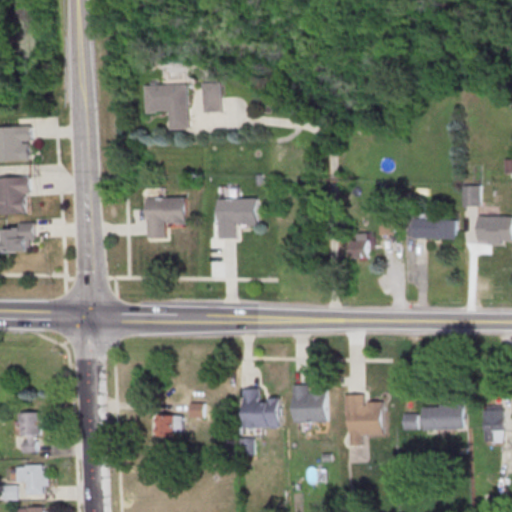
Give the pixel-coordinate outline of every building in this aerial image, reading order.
[(206,84),(223,84),(224,112),(206,113),(206,84)] [(149,87),(189,85),(191,122),(191,129),(173,129),(172,111),(159,111),(159,113),(150,114),(149,87)] [(0,127),(0,161),(33,160),(32,144),(27,144),(27,142),(36,141),(35,126),(0,127)] [(0,177),(0,191),(1,214),(29,213),(28,194),(34,194),(34,177),(0,177)] [(465,186),(483,186),(483,207),(465,207),(465,186)] [(149,199),(188,197),(188,219),(183,219),(184,223),(168,224),(168,222),(166,222),(167,238),(150,238),(149,199)] [(220,200),(259,198),(260,226),(249,227),(249,225),(239,225),(239,223),(238,223),(238,239),(221,240),(220,200)] [(382,233),(392,233),(392,216),(382,216),(382,233)] [(481,216),(511,216),(511,241),(505,241),(505,245),(491,245),(491,241),(480,241),(481,216)] [(415,219),(459,220),(459,239),(415,238),(415,219)] [(23,223),(38,223),(38,240),(33,241),(34,248),(31,248),(31,251),(7,252),(6,230),(18,230),(18,228),(23,228),(23,223)] [(354,241),(360,241),(359,234),(370,233),(371,258),(354,258),(354,241)] [(296,385),(297,423),(330,422),(329,389),(313,390),(313,393),(311,393),(311,385),(296,385)] [(249,391),(250,429),(283,427),(281,395),(266,395),(266,399),(263,399),(263,390),(249,391)] [(347,395),(348,415),(352,415),(353,445),(365,445),(364,436),(386,435),(384,402),(369,403),(369,406),(367,406),(366,395),(347,395)] [(208,402),(194,402),(194,417),(208,417),(208,402)] [(424,408),(425,430),(466,429),(465,405),(442,405),(442,407),(424,408)] [(486,411),(506,410),(507,431),(495,432),(495,442),(486,442),(486,411)] [(23,413),(43,412),(44,435),(39,435),(40,453),(25,453),(25,442),(30,442),(30,436),(24,436),(23,413)] [(405,414),(420,414),(420,430),(405,430),(405,414)] [(155,435),(188,435),(188,415),(155,415),(155,435)] [(256,453),(256,438),(244,438),(244,453),(256,453)] [(29,466),(46,465),(47,495),(30,495),(29,466)] [(7,486),(21,486),(21,500),(7,501),(7,486)]
